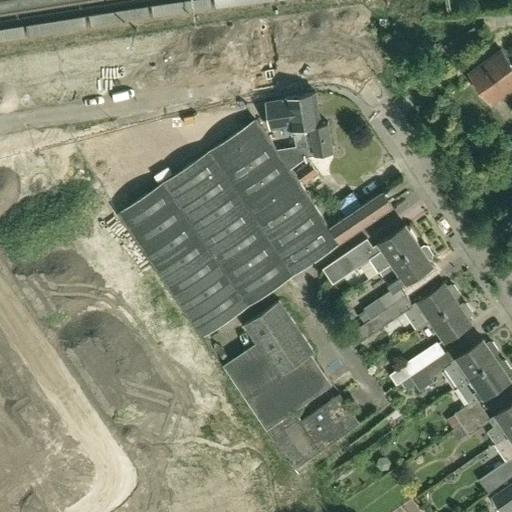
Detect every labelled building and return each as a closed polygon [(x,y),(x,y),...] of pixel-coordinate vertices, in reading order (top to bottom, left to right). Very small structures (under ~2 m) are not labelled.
[(486,37),(478,25),(436,50),(444,63),(486,37)] [(394,55),(400,51),(408,46),(396,27),(382,36),(394,55)] [(439,63),(431,48),(423,53),(431,68),(439,63)] [(492,104),(511,90),(511,63),(502,49),(469,72),(492,104)] [(334,151),(329,122),(321,123),(316,92),(297,95),(308,155),(334,151)] [(308,155),(297,95),(286,97),(286,98),(267,101),(271,127),(290,124),(291,128),(292,135),(295,134),(296,145),(277,148),(291,168),(308,156),(308,155)] [(340,240),(330,226),(291,168),(277,148),(257,118),(119,212),(202,334),(340,240)] [(304,183),(319,172),(311,162),(311,161),(296,171),(304,183)] [(330,226),(340,240),(341,241),(393,205),(382,190),(362,204),(345,215),(330,226)] [(362,204),(353,191),(336,203),(345,215),(362,204)] [(379,271),(419,243),(406,224),(373,246),(367,238),(323,268),(333,283),(370,258),(379,271)] [(433,263),(429,258),(432,256),(433,253),(428,245),(424,244),(421,246),(419,243),(379,271),(391,289),(365,307),(371,317),(405,294),(400,286),(433,263)] [(412,303),(405,294),(371,317),(372,318),(346,335),(354,345),(405,311),(417,328),(432,318),(458,301),(456,297),(459,295),(459,292),(454,284),(451,283),(448,285),(445,281),(412,303)] [(244,322),(257,341),(224,363),(247,395),(268,426),(332,382),(311,352),(314,350),(279,299),(244,322)] [(472,320),(468,316),(471,314),(472,310),(467,302),(463,302),(460,304),(458,301),(432,318),(446,338),(472,320)] [(456,386),(497,358),(495,355),(498,353),(499,349),(493,341),(490,341),(487,343),(484,338),(451,360),(444,351),(410,374),(401,380),(401,381),(407,389),(415,383),(420,389),(433,380),(430,376),(444,367),(456,386)] [(403,363),(410,374),(444,351),(437,340),(403,363)] [(192,349),(95,408),(142,484),(177,463),(183,472),(222,449),(215,437),(238,423),(192,349)] [(511,378),(508,373),(511,371),(511,368),(506,360),(502,359),(500,361),(497,358),(456,386),(469,403),(446,418),(453,428),(483,408),(478,399),(485,395),(485,396),(511,378)] [(294,410),(269,428),(295,467),(360,421),(340,392),(301,419),(294,410)] [(496,441),(511,430),(511,401),(490,417),(483,408),(453,428),(453,429),(452,430),(457,439),(468,432),(469,434),(490,419),(495,426),(488,430),(496,441)] [(511,430),(496,441),(496,442),(495,442),(507,460),(480,478),(489,491),(511,475),(511,430)] [(511,484),(493,498),(502,511),(504,511),(511,507),(511,484)]
